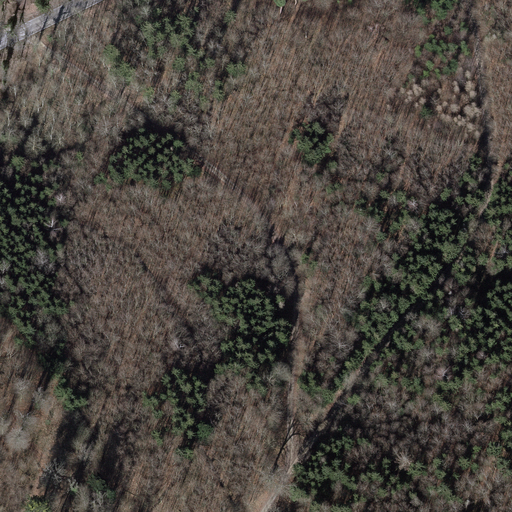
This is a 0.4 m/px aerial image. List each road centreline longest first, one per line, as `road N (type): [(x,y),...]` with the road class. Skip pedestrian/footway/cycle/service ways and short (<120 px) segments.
road 1 (track): [(467,0),(494,168),(477,228),(263,511)]
road 2 (track): [(31,26),(108,92),(198,150),(251,202),(289,260),(298,315),(285,399),(295,464)]
